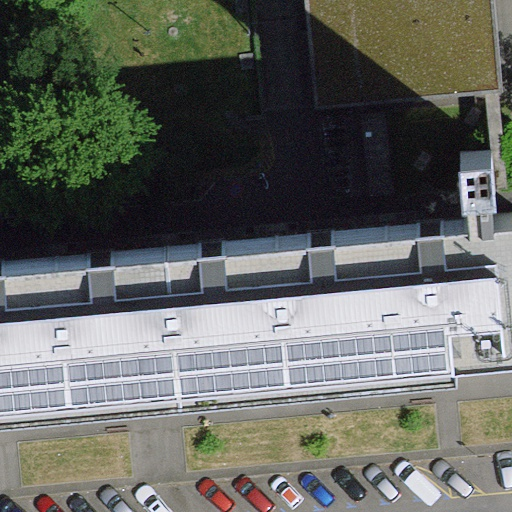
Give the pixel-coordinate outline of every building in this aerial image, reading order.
[(495,0),(312,0),(322,110),(504,94),(495,0)] [(491,150),(464,152),(468,192),(495,190),(491,150)] [(511,212),(390,224),(402,360),(511,349),(511,212)] [(390,224),(279,234),(292,370),(402,360),(390,224)] [(279,234),(170,245),(182,380),(292,370),(279,234)] [(170,245),(60,255),(72,390),(182,380),(170,245)] [(60,255),(0,260),(0,397),(72,390),(60,255)]
